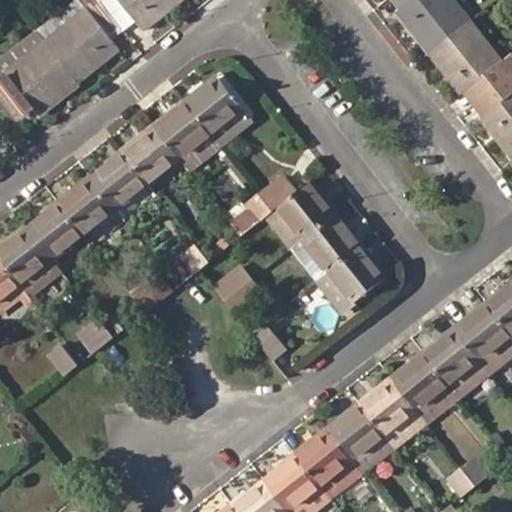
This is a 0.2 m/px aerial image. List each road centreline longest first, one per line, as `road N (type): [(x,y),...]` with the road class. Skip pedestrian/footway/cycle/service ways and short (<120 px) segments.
road 1 (residential): [(301,0),(300,14),(476,259),(276,423),(154,457)]
road 2 (residential): [(255,0),(0,201)]
